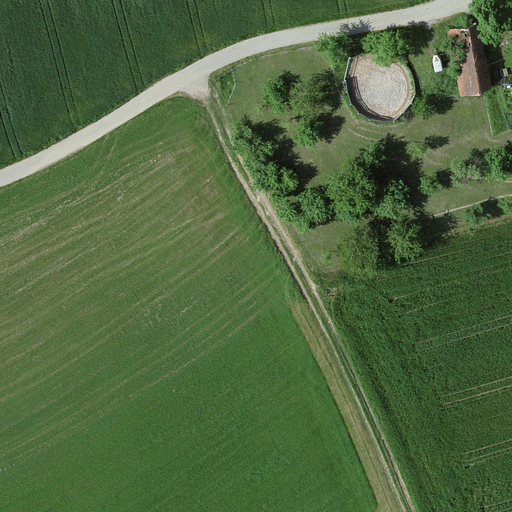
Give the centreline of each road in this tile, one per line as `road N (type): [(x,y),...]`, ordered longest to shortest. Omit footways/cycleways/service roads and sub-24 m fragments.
road 1 (unclassified): [(0,174),(211,56),(457,0)]
road 2 (track): [(182,74),(297,272),(406,511)]
